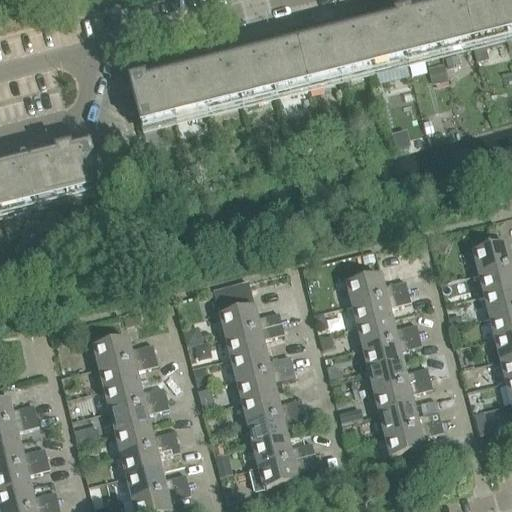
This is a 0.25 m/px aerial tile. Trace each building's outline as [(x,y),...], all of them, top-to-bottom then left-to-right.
[(511,0),(494,0),(430,16),(413,21),(411,16),(417,10),(412,5),(396,19),(397,25),(131,91),(142,133),(511,39),(511,0)] [(486,52),(474,55),(477,66),(489,63),(486,52)] [(457,59),(445,62),(447,71),(459,68),(457,59)] [(444,68),(428,72),(432,88),(448,85),(444,68)] [(431,124),(423,126),(426,137),(433,135),(431,124)] [(406,134),(392,138),(396,153),(410,149),(406,134)] [(0,218),(103,194),(92,152),(0,175),(0,218)] [(70,208),(60,210),(62,220),(72,218),(70,208)] [(508,248),(473,257),(479,279),(511,270),(511,259),(511,260),(508,248)] [(511,270),(479,279),(484,301),(511,294),(511,270)] [(381,280),(347,289),(353,311),(408,297),(406,286),(384,292),(381,280)] [(255,312),(249,288),(215,296),(221,320),(255,312)] [(511,294),(484,301),(490,323),(511,317),(511,294)] [(390,313),(411,307),(408,297),(353,311),(358,333),(392,324),(390,313)] [(221,320),(220,320),(226,343),(282,329),(279,318),(258,324),(255,312),(221,320)] [(511,340),(511,317),(490,323),(495,344),(511,340)] [(324,318),(313,321),(315,330),(322,328),(325,324),(324,318)] [(460,319),(448,322),(450,333),(463,329),(460,319)] [(392,324),(358,333),(363,354),(419,340),(417,330),(395,335),(392,324)] [(263,345),(285,340),(282,329),(226,343),(232,364),(266,356),(263,345)] [(199,332),(183,336),(187,352),(203,348),(199,332)] [(401,356),(422,351),(419,340),(363,354),(369,376),(403,367),(401,356)] [(511,340),(495,344),(501,366),(511,363),(511,340)] [(332,341),(319,344),(322,355),(335,352),(332,341)] [(129,343),(94,352),(100,374),(156,360),(153,350),(131,355),(129,343)] [(266,356),(232,364),(237,386),(293,372),(290,362),(269,367),(266,356)] [(137,376),(158,371),(156,360),(100,374),(105,396),(140,387),(137,376)] [(511,363),(501,366),(506,388),(511,386),(511,363)] [(403,367),(369,376),(374,398),(430,384),(427,373),(406,379),(403,367)] [(205,371),(192,374),(196,389),(209,386),(205,371)] [(293,372),(237,386),(242,408),(277,399),(274,388),(296,383),(293,372)] [(411,400),(433,394),(430,384),(374,398),(380,420),(414,411),(411,400)] [(140,387),(105,396),(111,418),(167,404),(164,393),(142,399),(140,387)] [(211,392),(198,396),(203,418),(217,414),(211,392)] [(277,399),(242,408),(248,430),(304,415),(301,405),(280,411),(277,399)] [(10,404),(0,406),(0,430),(37,421),(34,410),(13,416),(10,404)] [(150,431),(148,420),(169,414),(167,404),(111,418),(116,440),(150,431)] [(414,411),(380,420),(385,441),(441,427),(438,417),(417,422),(414,411)] [(304,415),(248,430),(253,451),(288,443),(285,432),(307,426),(304,415)] [(352,417),(339,420),(341,429),(354,426),(352,417)] [(37,421),(0,430),(0,453),(21,448),(18,437),(39,432),(37,421)] [(422,443),(444,438),(441,427),(385,441),(391,464),(425,455),(422,443)] [(486,427),(475,430),(478,441),(489,438),(486,427)] [(150,431),(116,440),(122,461),(177,447),(175,437),(153,442),(150,431)] [(86,433),(74,436),(77,448),(89,445),(86,433)] [(288,443),(253,451),(259,473),(315,459),(312,448),(291,454),(288,443)] [(177,447),(122,461),(127,483),(161,474),(159,463),(180,458),(177,447)] [(21,448),(0,453),(0,476),(48,465),(45,454),(23,459),(21,448)] [(222,451),(213,453),(215,461),(224,459),(222,451)] [(315,459),(259,473),(264,495),(299,487),(296,475),(317,470),(315,459)] [(48,465),(0,476),(0,499),(32,492),(29,480),(50,475),(48,465)] [(161,474),(127,483),(133,505),(188,491),(186,480),(164,485),(161,474)] [(170,511),(170,507),(191,501),(188,491),(133,505),(134,511),(170,511)] [(32,492),(0,499),(0,511),(42,511),(58,508),(56,497),(34,503),(32,492)]
